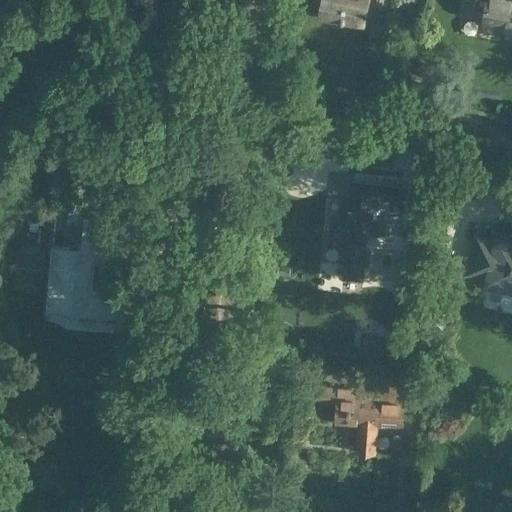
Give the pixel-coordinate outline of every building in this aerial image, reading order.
[(363,22),(366,0),(317,0),(317,1),(322,4),(320,13),(363,22)] [(511,0),(483,0),(485,0),(482,17),(498,21),(497,28),(511,31),(511,0)] [(385,42),(388,24),(369,20),(366,39),(385,42)] [(353,202),(333,200),(329,232),(345,233),(340,277),(362,279),(370,197),(390,199),(389,204),(403,205),(404,187),(353,182),(351,196),(353,197),(353,202)] [(0,214),(16,219),(23,189),(0,183),(0,214)] [(427,186),(413,185),(411,205),(425,206),(427,186)] [(157,320),(159,293),(91,288),(94,261),(109,262),(112,219),(83,217),(80,261),(67,260),(68,248),(50,247),(45,311),(157,320)] [(475,233),(466,273),(486,277),(485,281),(511,287),(511,236),(496,233),(495,237),(475,233)] [(442,328),(454,274),(430,268),(418,323),(442,328)] [(378,353),(378,352),(380,337),(380,336),(360,334),(358,351),(378,353)] [(403,393),(405,369),(385,368),(383,391),(317,386),(315,401),(336,403),(335,421),(358,423),(356,450),(373,452),(375,427),(400,428),(401,411),(402,398),(403,393)] [(431,371),(405,369),(403,393),(402,398),(406,398),(425,400),(428,400),(431,371)]
